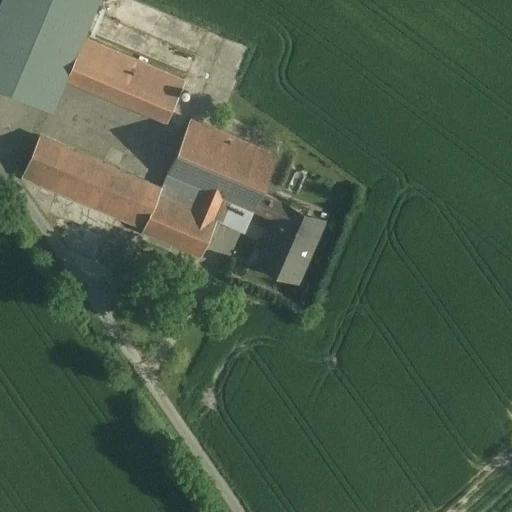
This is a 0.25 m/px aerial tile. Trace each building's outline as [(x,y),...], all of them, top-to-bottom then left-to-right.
[(96,0),(0,0),(0,1),(0,78),(54,101),(66,73),(86,26),(96,0)] [(186,68),(86,26),(66,73),(166,115),(186,68)] [(276,155),(191,119),(168,173),(229,199),(253,209),(261,192),(276,155)] [(161,191),(164,185),(47,136),(31,174),(148,223),(161,191)] [(222,217),(229,199),(168,173),(164,185),(161,191),(222,217)] [(222,217),(161,191),(148,223),(209,249),(222,217)] [(261,192),(253,209),(277,220),(258,263),(298,280),(324,220),(261,192)]
